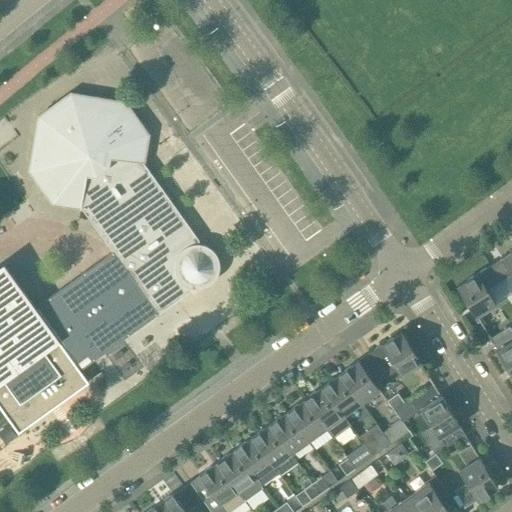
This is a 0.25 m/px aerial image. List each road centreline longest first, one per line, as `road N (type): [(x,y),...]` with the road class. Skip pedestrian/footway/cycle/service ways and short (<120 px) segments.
road 1 (residential): [(73,511),(405,273)]
road 2 (residential): [(405,273),(211,0)]
road 3 (residential): [(511,449),(405,273)]
road 4 (residential): [(405,273),(511,197)]
